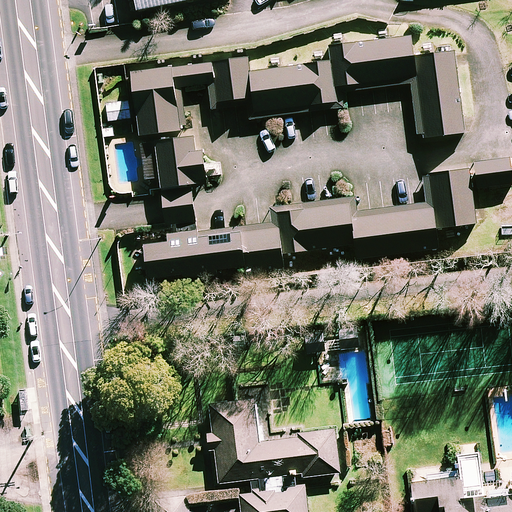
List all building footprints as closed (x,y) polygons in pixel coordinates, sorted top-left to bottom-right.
[(134,0),(136,8),(175,0),(134,0)] [(410,34),(328,42),(330,58),(334,82),(341,89),(410,81),(413,49),(410,34)] [(455,48),(413,49),(410,81),(417,134),(464,131),(455,48)] [(248,53),(131,69),(140,132),(181,128),(181,123),(187,122),(183,98),(177,99),(176,86),(208,82),(212,107),(247,102),(250,68),(248,53)] [(330,58),(250,68),(247,102),(249,117),(344,106),(341,89),(334,82),(330,58)] [(132,99),(105,102),(107,121),(134,118),(132,99)] [(194,130),(154,135),(160,185),(201,180),(199,176),(207,175),(203,144),(196,145),(194,130)] [(511,173),(509,155),(473,159),(477,186),(511,181),(511,173)] [(469,165),(424,171),(426,200),(358,208),(356,193),(270,205),(272,220),(198,228),(198,227),(167,231),(168,238),(144,241),(149,279),(283,263),(282,249),(352,244),(354,256),(439,249),(435,221),(477,221),(469,165)] [(192,185),(162,188),(166,222),(196,219),(192,185)] [(31,407),(28,387),(20,388),(23,409),(31,407)] [(310,511),(305,475),(342,469),(336,427),(262,438),(255,395),(211,402),(222,479),(254,474),(256,488),(240,490),(240,493),(243,511),(310,511)] [(511,511),(511,481),(483,485),(478,444),(458,446),(461,474),(451,475),(450,465),(412,470),(416,511),(441,508),(441,511),(511,511)] [(191,511),(192,490),(169,489),(168,511),(191,511)]
